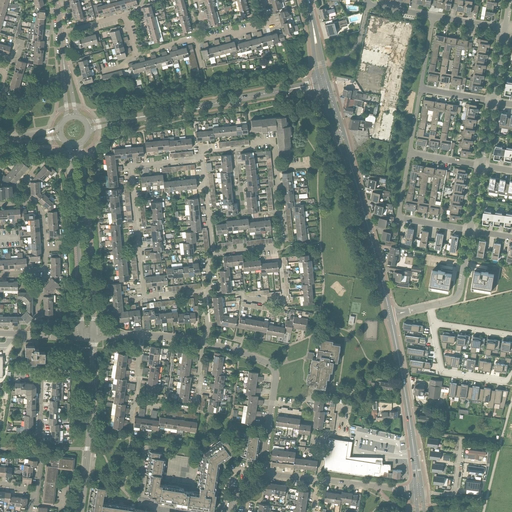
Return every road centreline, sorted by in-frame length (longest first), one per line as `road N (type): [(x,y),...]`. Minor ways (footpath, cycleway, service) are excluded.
road 1 (residential): [(199,157),(137,164),(130,179),(145,297),(206,292)]
road 2 (residential): [(211,252),(278,247),(273,143),(199,157)]
road 3 (secondary): [(87,126),(290,89)]
road 4 (tertiary): [(92,334),(80,143)]
road 5 (tertiary): [(69,144),(83,332)]
road 6 (tertiary): [(80,511),(92,334)]
road 7 (residential): [(37,490),(40,378),(21,371),(21,333)]
road 8 (secondary): [(390,315),(350,166)]
road 9 (residential): [(419,491),(454,492),(461,442),(411,434)]
road 10 (residential): [(470,229),(399,215),(409,153)]
road 11 (residential): [(133,402),(198,405),(203,342)]
road 12 (residential): [(432,325),(444,372),(504,380),(511,367)]
road 13 (secondary): [(411,434),(390,315)]
